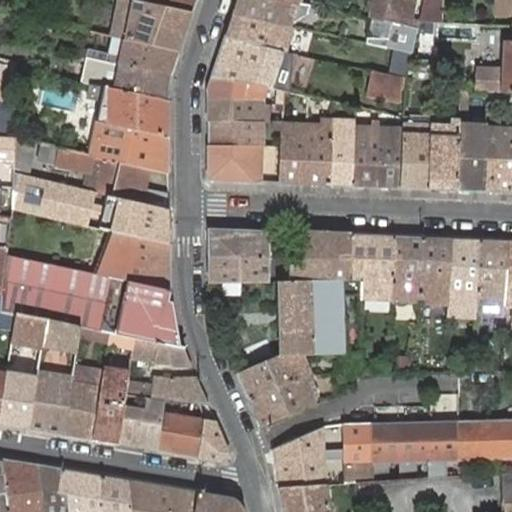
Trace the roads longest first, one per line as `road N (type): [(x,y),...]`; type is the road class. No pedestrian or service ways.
road 1 (residential): [(511,216),(187,204)]
road 2 (residential): [(257,475),(203,346),(187,204)]
road 3 (residential): [(257,475),(204,480),(0,443)]
road 4 (residential): [(187,204),(187,75),(213,0)]
